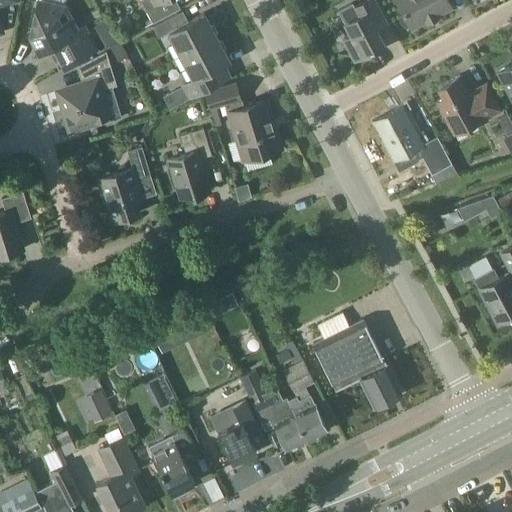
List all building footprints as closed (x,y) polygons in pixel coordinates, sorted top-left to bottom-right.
[(0,0),(0,31),(1,29),(0,24),(0,3),(10,0),(0,0)] [(37,0),(30,35),(39,52),(60,41),(71,62),(96,49),(85,26),(78,30),(65,6),(64,6),(65,0),(37,0)] [(140,0),(152,22),(163,17),(156,3),(160,0),(140,0)] [(353,2),(338,10),(345,23),(352,36),(344,40),(355,60),(384,45),(373,24),(383,18),(373,0),(366,0),(355,6),(353,2)] [(397,0),(412,27),(426,19),(427,22),(437,16),(436,14),(450,6),(447,0),(397,0)] [(181,55),(216,37),(204,13),(188,21),(182,10),(152,26),(158,37),(168,31),(181,55)] [(216,37),(181,55),(193,78),(183,83),(190,97),(230,76),(223,63),(229,60),(216,37)] [(84,83),(58,91),(70,129),(108,117),(101,93),(105,92),(104,88),(115,84),(105,53),(79,66),(84,83)] [(511,65),(498,72),(511,98),(511,64),(511,65)] [(443,97),(436,100),(443,113),(441,119),(447,121),(452,130),(466,122),(469,126),(500,109),(486,83),(474,89),(475,93),(470,95),(460,75),(437,86),(443,97)] [(234,82),(206,91),(211,108),(226,104),(243,160),(281,148),(266,100),(242,107),(234,82)] [(422,142),(402,105),(372,121),(393,160),(414,149),(419,158),(422,156),(431,173),(451,163),(437,135),(422,142)] [(187,154),(168,159),(180,198),(192,194),(193,196),(210,191),(200,159),(212,155),(204,128),(181,135),(187,154)] [(132,167),(98,178),(111,222),(139,213),(134,196),(141,194),(136,178),(150,173),(141,145),(127,150),(132,167)] [(436,182),(457,174),(451,163),(431,173),(436,182)] [(239,200),(252,196),(250,190),(243,184),(235,187),(239,200)] [(1,198),(5,212),(0,213),(0,256),(23,249),(15,222),(30,217),(23,191),(1,198)] [(508,272),(479,287),(498,322),(511,315),(511,244),(498,252),(508,272)] [(468,257),(454,260),(458,281),(472,279),(468,257)] [(290,289),(307,283),(303,272),(286,278),(290,289)] [(231,282),(202,295),(207,306),(236,292),(231,282)] [(146,319),(153,335),(200,313),(192,297),(146,319)] [(363,318),(313,343),(333,385),(335,391),(360,378),(374,406),(375,405),(377,408),(389,403),(387,399),(400,392),(383,358),(382,358),(363,318)] [(294,391),(287,394),(308,437),(326,428),(314,403),(305,386),(314,382),(303,361),(284,370),(294,391)] [(239,376),(240,378),(252,403),(260,420),(271,414),(275,422),(274,422),(287,448),(308,437),(287,394),(271,402),(255,369),(239,376)] [(163,374),(149,381),(163,408),(177,400),(163,374)] [(232,405),(209,416),(217,430),(232,462),(256,450),(247,433),(259,427),(248,405),(245,399),(232,405)] [(164,438),(148,445),(155,460),(170,491),(173,497),(176,495),(188,490),(196,486),(194,480),(185,463),(196,457),(183,429),(171,434),(172,436),(165,439),(164,438)] [(57,435),(66,455),(77,450),(68,430),(57,435)] [(99,446),(96,447),(110,476),(97,483),(110,511),(127,511),(144,504),(130,474),(140,469),(123,435),(119,437),(99,446)] [(55,479),(38,488),(50,511),(72,511),(68,503),(81,496),(65,462),(50,470),(55,479)] [(50,511),(38,488),(33,490),(27,478),(0,491),(0,511),(50,511)]
